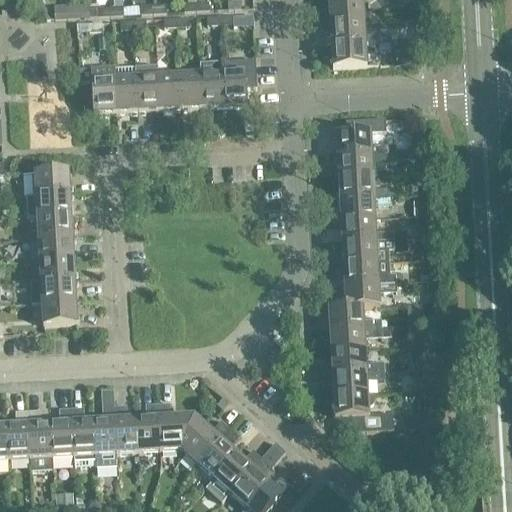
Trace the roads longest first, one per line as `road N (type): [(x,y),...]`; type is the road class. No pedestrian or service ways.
road 1 (tertiary): [(503,511),(481,92)]
road 2 (residential): [(118,370),(112,171),(280,161)]
road 3 (residential): [(118,370),(215,362),(269,316),(285,283),(280,161)]
road 4 (residential): [(295,101),(481,92)]
